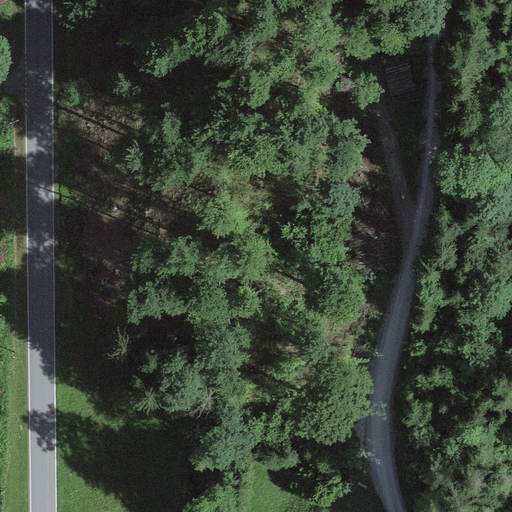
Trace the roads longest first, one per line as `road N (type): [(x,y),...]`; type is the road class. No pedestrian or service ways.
road 1 (unclassified): [(397,511),(386,414),(429,172),(435,0)]
road 2 (tertiary): [(42,0),(48,511)]
